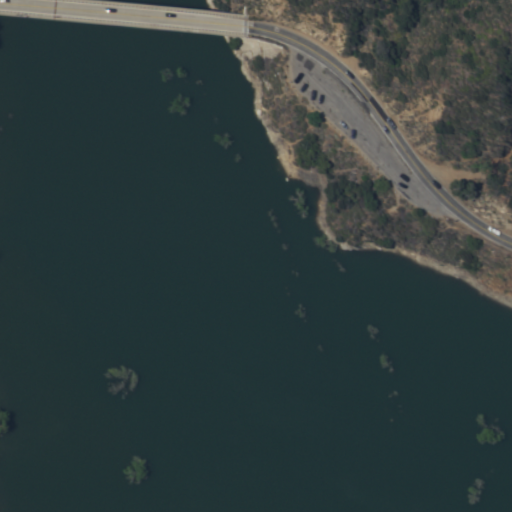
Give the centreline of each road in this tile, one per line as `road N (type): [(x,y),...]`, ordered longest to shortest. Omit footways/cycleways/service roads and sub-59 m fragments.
road 1 (tertiary): [(247,25),(309,45),(338,66),(443,198),(511,244)]
road 2 (tertiary): [(247,25),(0,2)]
